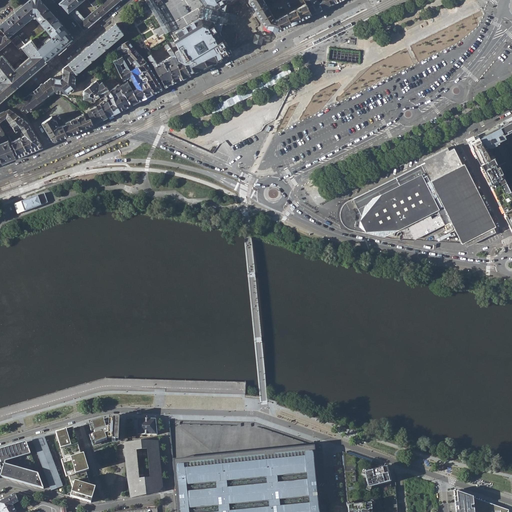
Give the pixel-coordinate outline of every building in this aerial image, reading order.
[(28,0),(15,12),(25,23),(32,17),(32,15),(36,16),(35,17),(45,29),(57,18),(40,0),(28,0)] [(70,14),(78,24),(85,18),(75,6),(81,1),(82,0),(88,0),(93,6),(99,2),(97,0),(62,0),(59,2),(70,14)] [(106,0),(101,5),(95,9),(101,16),(112,7),(120,0),(106,0)] [(146,0),(147,1),(162,25),(166,22),(162,14),(164,12),(162,9),(160,10),(157,6),(163,2),(161,0),(146,0)] [(200,0),(204,8),(201,7),(200,13),(199,19),(202,20),(175,33),(178,38),(174,40),(191,74),(203,68),(215,62),(230,54),(231,52),(221,32),(224,17),(227,2),(231,0),(200,0)] [(263,0),(250,0),(251,0),(266,27),(278,30),(311,14),(305,4),(275,19),(263,0)] [(303,0),(304,2),(305,4),(311,14),(316,12),(309,0),(303,0)] [(309,0),(316,12),(322,9),(318,2),(317,0),(309,0)] [(95,9),(85,18),(78,24),(80,26),(84,31),(101,16),(95,9)] [(15,12),(0,24),(0,27),(10,40),(15,36),(13,33),(25,23),(15,12)] [(41,32),(31,40),(37,49),(47,62),(73,41),(73,37),(64,27),(57,18),(45,29),(44,30),(41,32)] [(106,32),(97,39),(102,46),(103,46),(105,50),(123,34),(116,24),(106,32)] [(0,27),(0,49),(10,40),(0,27)] [(10,40),(11,41),(18,49),(23,46),(25,44),(17,35),(15,36),(10,40)] [(90,46),(83,52),(91,62),(105,50),(103,46),(102,46),(97,39),(90,46)] [(183,78),(191,74),(174,40),(174,39),(166,43),(174,52),(175,51),(176,51),(180,58),(179,58),(176,60),(180,71),(183,78)] [(0,67),(17,88),(47,62),(37,49),(31,40),(25,44),(23,46),(31,56),(14,69),(4,57),(3,56),(2,56),(1,56),(0,55),(0,67)] [(115,47),(120,56),(121,55),(134,48),(130,43),(128,40),(115,47)] [(172,56),(158,63),(151,54),(147,56),(152,64),(154,66),(165,87),(183,78),(180,71),(176,60),(174,52),(166,43),(163,44),(172,56)] [(136,50),(134,48),(121,55),(125,62),(126,65),(130,62),(141,55),(136,50)] [(75,58),(68,64),(76,74),(91,62),(83,52),(75,58)] [(137,87),(132,90),(138,101),(154,92),(146,79),(145,77),(142,79),(138,74),(141,72),(138,66),(130,71),(128,69),(127,67),(124,69),(121,65),(125,62),(121,55),(120,56),(112,60),(117,67),(117,68),(124,81),(130,78),(131,81),(133,80),(137,87)] [(142,57),(141,55),(130,62),(131,65),(132,66),(130,68),(128,69),(130,71),(138,66),(146,61),(142,57)] [(163,88),(146,61),(138,66),(141,72),(143,71),(148,78),(146,79),(154,92),(163,88)] [(78,103),(85,104),(88,102),(90,106),(94,104),(93,102),(95,101),(95,99),(97,97),(99,96),(101,95),(99,91),(106,87),(103,83),(96,72),(93,74),(92,75),(90,73),(81,81),(79,78),(77,76),(77,75),(76,74),(68,64),(64,67),(63,68),(63,73),(64,74),(63,78),(62,78),(60,79),(60,80),(58,82),(57,82),(56,81),(55,80),(53,77),(50,78),(16,104),(16,105),(16,106),(20,109),(22,108),(26,112),(26,113),(54,92),(52,89),(52,86),(54,85),(55,84),(57,84),(58,84),(60,87),(59,90),(65,95),(69,97),(69,96),(71,96),(71,97),(72,97),(74,97),(74,100),(78,103)] [(0,102),(17,88),(0,67),(0,102)] [(111,77),(103,83),(106,87),(115,81),(111,77)] [(120,86),(119,83),(119,84),(115,81),(106,87),(113,98),(120,110),(131,105),(120,86)] [(125,83),(120,86),(131,105),(138,101),(132,90),(128,81),(125,83)] [(106,98),(114,113),(120,110),(113,98),(106,87),(99,91),(101,95),(104,95),(106,98)] [(60,105),(72,114),(76,112),(78,110),(58,95),(57,95),(40,108),(44,113),(56,104),(60,105)] [(99,103),(99,104),(108,116),(114,113),(106,98),(100,102),(99,103)] [(108,116),(99,104),(100,106),(97,107),(96,105),(96,106),(103,119),(108,116)] [(93,124),(103,119),(96,106),(87,111),(93,124)] [(21,127),(23,130),(25,134),(22,135),(20,137),(19,136),(11,141),(18,156),(42,147),(28,123),(17,116),(9,109),(5,111),(4,111),(3,112),(0,113),(0,121),(0,122),(8,118),(10,120),(12,125),(7,128),(6,126),(3,127),(8,136),(10,135),(15,131),(17,130),(21,127)] [(68,123),(63,125),(67,135),(89,126),(88,123),(84,114),(68,121),(68,123)] [(55,141),(67,135),(63,125),(60,126),(57,126),(56,123),(57,122),(56,121),(55,122),(52,116),(42,122),(53,140),(55,141)] [(511,116),(498,124),(503,133),(511,128),(511,116)] [(511,173),(497,146),(511,138),(511,128),(503,133),(498,124),(478,135),(484,146),(484,147),(486,146),(487,149),(489,148),(491,151),(493,155),(505,178),(508,183),(511,182),(511,173)] [(16,157),(4,133),(0,135),(0,160),(3,163),(16,157)] [(469,139),(481,161),(485,159),(493,155),(491,151),(489,151),(487,149),(486,146),(484,147),(484,146),(478,135),(469,139)] [(457,236),(461,243),(483,232),(485,236),(495,231),(489,220),(490,220),(489,219),(486,213),(486,212),(479,199),(479,198),(478,199),(476,193),(476,192),(475,192),(472,186),(473,185),(472,185),(468,179),(469,179),(469,178),(468,178),(465,172),(466,171),(465,171),(461,165),(462,164),(453,148),(353,198),(344,203),(341,207),(340,210),(339,213),(339,217),(340,220),(342,223),(344,225),(347,228),(349,229),(352,230),(389,238),(413,240),(444,224),(450,236),(446,237),(447,239),(451,237),(451,239),(457,236)] [(483,166),(492,185),(505,178),(493,155),(485,159),(481,161),(483,166)] [(511,182),(508,183),(505,178),(492,185),(511,224),(511,182)] [(17,215),(48,203),(44,193),(30,199),(14,205),(16,210),(17,215)] [(108,418),(88,424),(91,433),(95,432),(95,435),(89,437),(92,446),(107,440),(105,435),(108,434),(108,438),(111,439),(111,437),(113,437),(113,440),(118,440),(119,419),(108,418)] [(137,430),(137,435),(157,435),(155,420),(137,419),(137,421),(137,430)] [(71,498),(92,504),(93,501),(93,499),(97,489),(90,487),(86,473),(90,472),(84,455),(81,456),(77,444),(73,428),(56,433),(61,449),(64,461),(62,462),(67,479),(70,478),(73,491),(72,494),(71,498)] [(62,487),(56,490),(58,494),(71,498),(72,494),(73,491),(70,478),(67,479),(62,462),(64,461),(61,449),(56,433),(44,436),(62,487)] [(56,490),(62,487),(44,436),(32,441),(50,492),(56,490)] [(159,455),(158,442),(141,442),(126,443),(125,444),(125,450),(126,456),(128,481),(131,498),(157,493),(162,486),(161,476),(159,455)] [(0,477),(2,478),(43,490),(26,443),(0,450),(0,477)] [(176,488),(178,511),(322,511),(321,498),(320,486),(319,475),(318,464),(316,444),(255,450),(185,456),(173,458),(176,488)] [(343,452),(343,455),(343,460),(348,505),(348,511),(397,511),(395,487),(391,487),(391,482),(387,467),(362,459),(346,453),(343,452)] [(508,511),(508,510),(479,500),(466,495),(454,491),(455,511),(508,511)] [(0,510),(1,511),(16,511),(13,505),(17,503),(15,494),(0,501),(0,510)] [(26,497),(15,494),(17,503),(13,505),(16,511),(18,511),(23,510),(26,497)] [(156,511),(156,507),(130,510),(115,511),(64,511),(64,509),(38,501),(39,510),(36,511),(156,511)]
